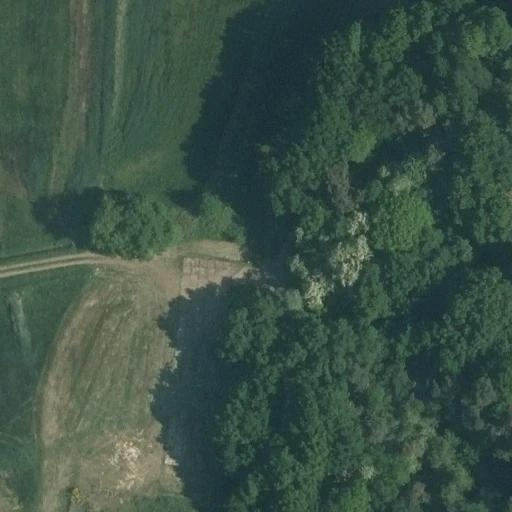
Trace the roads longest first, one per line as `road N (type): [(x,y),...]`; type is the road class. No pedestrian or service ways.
road 1 (track): [(406,0),(276,274)]
road 2 (track): [(0,280),(158,256),(218,252),(263,261)]
road 3 (track): [(276,274),(313,511)]
